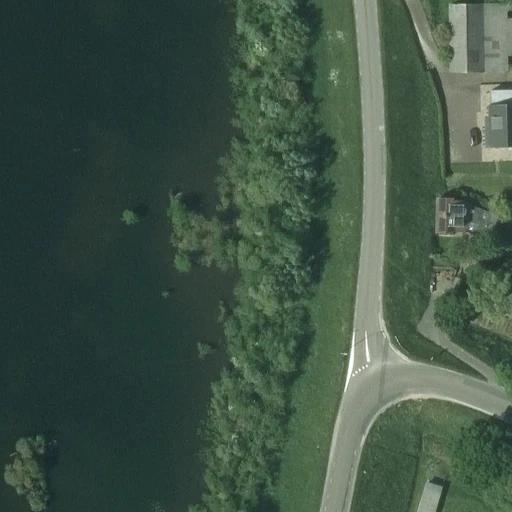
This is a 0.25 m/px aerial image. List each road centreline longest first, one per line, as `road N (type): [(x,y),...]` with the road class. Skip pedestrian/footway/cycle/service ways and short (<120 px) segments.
road 1 (unclassified): [(378,386),(364,335),(373,148),(363,0)]
road 2 (tertiary): [(511,409),(412,377),(378,386)]
road 3 (tertiary): [(378,386),(352,416),(331,511)]
